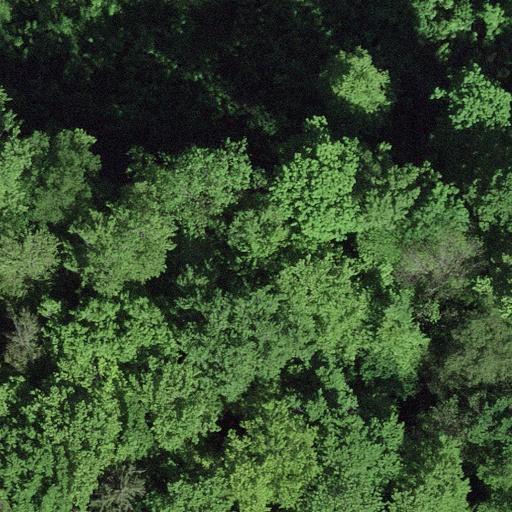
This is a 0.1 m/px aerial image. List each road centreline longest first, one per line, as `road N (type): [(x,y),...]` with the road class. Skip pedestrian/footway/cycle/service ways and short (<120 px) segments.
road 1 (track): [(511,175),(200,152),(0,171)]
road 2 (track): [(0,382),(143,437),(293,511)]
